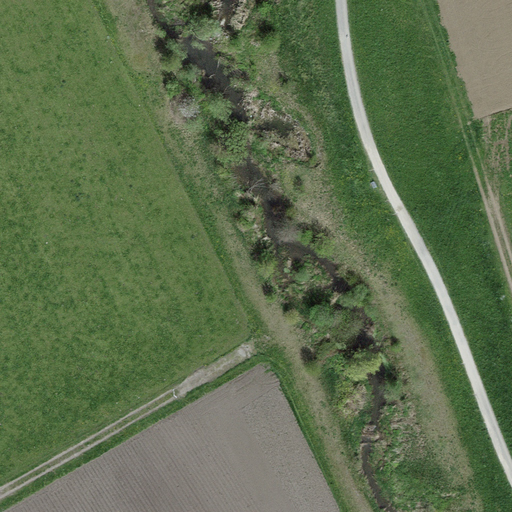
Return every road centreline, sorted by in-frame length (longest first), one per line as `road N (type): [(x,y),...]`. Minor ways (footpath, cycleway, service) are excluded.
road 1 (track): [(511,476),(430,265),(370,151),(340,0)]
road 2 (track): [(273,338),(0,493)]
